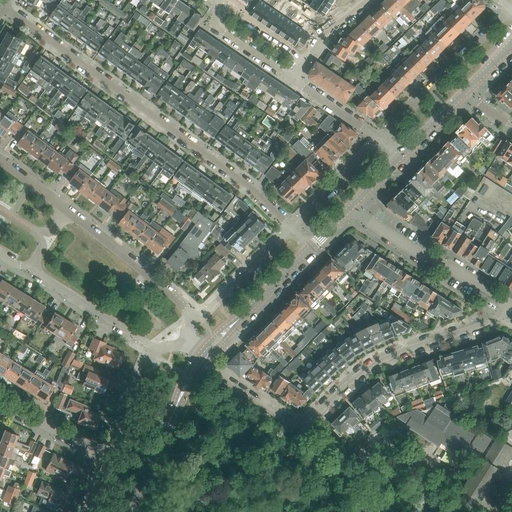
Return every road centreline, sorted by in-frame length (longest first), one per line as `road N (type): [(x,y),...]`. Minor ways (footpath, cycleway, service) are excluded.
road 1 (residential): [(511,310),(365,367),(297,426),(197,365)]
road 2 (residential): [(5,6),(291,227)]
road 3 (residential): [(350,208),(511,306)]
road 4 (residential): [(379,140),(508,9)]
road 5 (residential): [(197,318),(67,210)]
road 6 (tertiary): [(132,511),(197,365)]
road 7 (tertiary): [(311,247),(205,353)]
road 8 (residential): [(29,268),(155,349)]
road 9 (residential): [(197,318),(291,227)]
road 10 (residential): [(291,227),(379,140)]
road 11 (residential): [(109,458),(0,404)]
